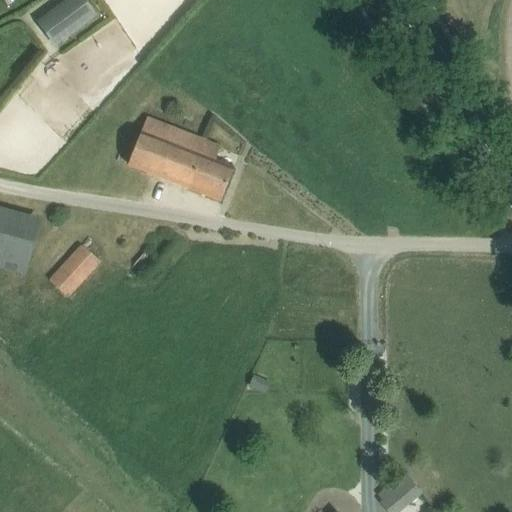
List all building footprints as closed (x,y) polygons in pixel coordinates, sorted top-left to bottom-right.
[(84,0),(65,0),(37,22),(56,47),(96,16),(84,0)] [(221,202),(234,169),(215,162),(222,146),(148,117),(129,166),(221,202)] [(0,267),(27,273),(39,215),(0,206),(0,267)] [(82,243),(48,279),(68,297),(101,262),(82,243)] [(247,386),(265,395),(271,383),(252,374),(251,378),(247,386)] [(396,511),(399,511),(421,494),(404,475),(381,495),(396,511)]
